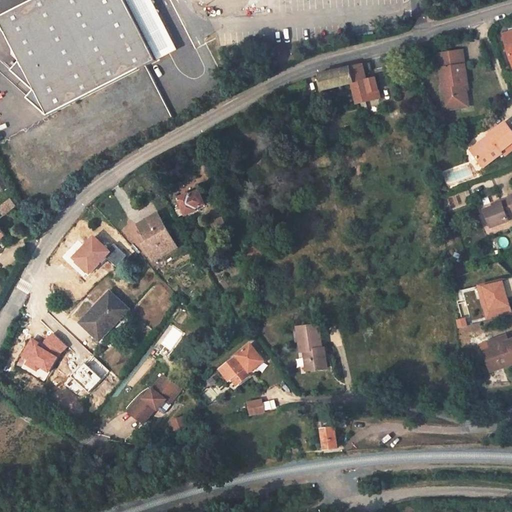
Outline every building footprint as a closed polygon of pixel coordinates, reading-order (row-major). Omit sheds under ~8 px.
[(37,0),(33,3),(0,19),(0,23),(21,63),(13,73),(35,92),(29,99),(48,117),(156,62),(124,0),(37,0)] [(124,0),(156,62),(165,58),(174,53),(146,0),(124,0)] [(463,55),(439,58),(442,90),(439,91),(441,113),(460,111),(459,104),(466,103),(465,88),(467,88),(463,55)] [(367,82),(365,74),(376,72),(374,64),(351,69),(355,84),(350,85),(355,107),(380,100),(376,80),(367,82)] [(323,75),(321,76),(324,92),(350,85),(355,84),(351,69),(326,75),(323,75)] [(466,103),(459,104),(460,111),(467,111),(466,103)] [(491,142),(472,153),(481,169),(502,157),(500,154),(511,146),(511,134),(507,127),(488,138),(491,142)] [(257,128),(242,135),(247,146),(262,140),(257,128)] [(488,138),(469,148),(472,153),(491,142),(488,138)] [(201,200),(200,198),(189,204),(197,219),(207,214),(206,212),(215,207),(209,196),(201,200)] [(0,211),(3,215),(15,205),(10,199),(0,206),(0,211)] [(511,201),(499,204),(500,209),(493,210),(482,213),(487,231),(506,226),(505,222),(511,219),(511,201)] [(142,228),(152,244),(148,246),(159,262),(181,249),(161,216),(142,228)] [(264,257),(259,248),(249,253),(253,262),(264,257)] [(511,304),(511,285),(480,294),(488,329),(511,322),(511,316),(509,306),(511,304)] [(113,295),(82,326),(101,344),(131,313),(113,295)] [(468,333),(466,326),(459,328),(461,335),(468,333)] [(305,343),(305,354),(310,353),(327,352),(326,327),(309,328),(309,343),(305,343)] [(309,328),(300,328),(300,343),(305,343),(309,343),(309,328)] [(511,347),(510,348),(508,344),(483,353),(490,372),(507,366),(509,373),(511,371),(511,347)] [(246,366),(252,374),(258,372),(262,369),(256,361),(262,357),(255,348),(241,359),(242,360),(246,366)] [(310,353),(311,374),(330,373),(329,352),(327,352),(310,353)] [(256,361),(262,369),(268,365),(262,357),(256,361)] [(246,366),(242,360),(230,368),(236,376),(242,372),(241,370),(246,366)] [(235,382),(238,385),(240,388),(251,380),(249,376),(252,374),(246,366),(241,370),(242,372),(236,376),(230,368),(224,373),(232,384),(235,382)] [(490,372),(493,379),(509,373),(507,366),(490,372)] [(170,380),(167,377),(152,393),(160,393),(170,380)] [(145,396),(131,412),(145,424),(158,408),(160,410),(167,401),(171,404),(183,390),(170,380),(160,393),(152,393),(147,399),(145,396)] [(167,401),(160,410),(166,415),(173,406),(171,404),(167,401)] [(265,404),(252,406),(254,419),(267,417),(265,404)] [(188,428),(185,418),(175,422),(177,431),(188,428)] [(324,428),(324,431),(322,431),(323,453),(335,452),(334,430),(332,430),(332,428),(324,428)]
